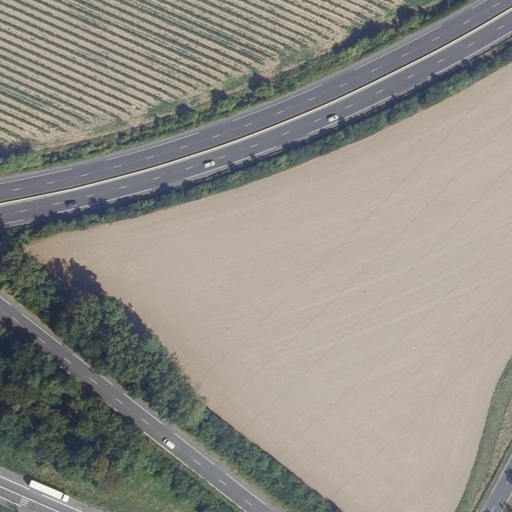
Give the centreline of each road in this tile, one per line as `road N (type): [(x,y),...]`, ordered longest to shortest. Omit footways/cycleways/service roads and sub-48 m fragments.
road 1 (trunk): [(0,217),(170,175),(290,131),(511,18)]
road 2 (trunk): [(502,0),(284,110),(158,155),(0,191)]
road 3 (trunk): [(261,511),(0,305)]
